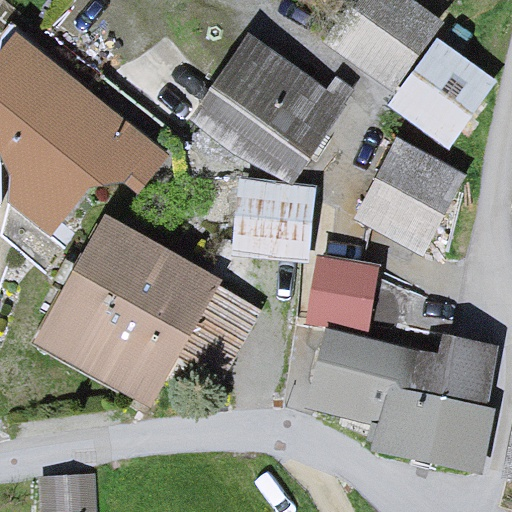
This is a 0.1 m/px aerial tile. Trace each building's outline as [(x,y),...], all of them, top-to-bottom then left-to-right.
[(434,24),(402,0),(357,0),(330,36),(390,81),(434,24)] [(158,155),(17,44),(3,62),(0,70),(0,135),(14,166),(17,183),(4,234),(44,271),(62,247),(45,232),(80,182),(121,174),(135,185),(158,155)] [(487,83),(437,47),(396,103),(447,140),(487,83)] [(337,112),(245,51),(200,118),(291,179),(337,112)] [(398,145),(361,215),(422,247),(458,177),(398,145)] [(305,192),(244,186),(238,248),(299,254),(305,192)] [(253,313),(106,229),(42,340),(147,399),(175,350),(218,375),(253,313)] [(373,270),(320,261),(310,320),(364,329),(373,270)] [(440,359),(329,335),(311,405),(377,424),(371,445),(471,466),(492,351),(445,339),(440,359)] [(95,511),(94,474),(38,476),(39,511),(95,511)]
